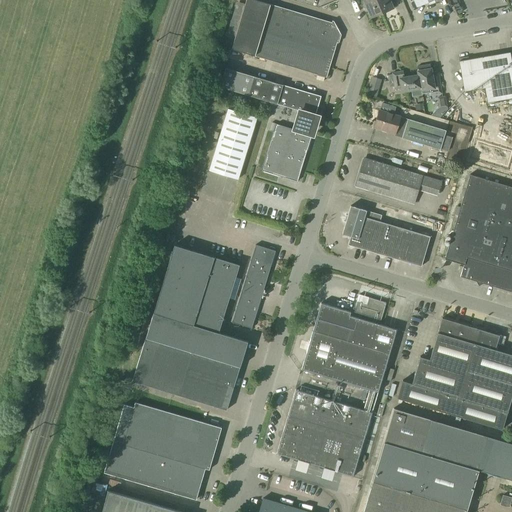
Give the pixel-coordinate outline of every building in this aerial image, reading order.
[(245,0),(231,49),(326,77),(339,36),(332,22),(256,0),(245,0)] [(375,0),(360,0),(363,5),(364,4),(370,16),(380,12),(381,12),(375,0)] [(375,0),(381,12),(380,12),(381,13),(393,8),(389,0),(375,0)] [(458,59),(464,91),(485,88),(488,103),(511,98),(511,67),(509,53),(468,60),(468,57),(458,59)] [(416,67),(418,76),(420,90),(429,89),(431,96),(441,94),(438,78),(432,79),(429,65),(416,67)] [(296,120),(313,126),(314,123),(312,122),(314,115),(315,115),(321,96),(225,68),(220,87),(299,111),(296,120)] [(420,90),(418,76),(404,78),(402,72),(392,73),(395,90),(401,89),(402,92),(411,90),(412,97),(421,95),(420,90)] [(374,97),(377,88),(369,86),(367,94),(374,97)] [(209,171),(238,180),(257,118),(228,109),(209,171)] [(374,127),(395,134),(394,136),(448,152),(452,138),(445,136),(446,130),(379,110),(374,127)] [(313,126),(296,120),(294,129),(277,124),(262,170),(297,181),(311,135),(309,134),(311,127),(313,127),(313,126)] [(484,165),(507,172),(511,155),(511,152),(490,146),(484,165)] [(356,187),(413,204),(417,189),(437,195),(441,181),(364,158),(356,187)] [(444,259),(463,265),(460,277),(511,292),(511,289),(511,187),(469,175),(444,259)] [(342,234),(350,237),(348,245),(421,267),(430,237),(379,222),(381,215),(350,206),(342,234)] [(238,344),(239,340),(235,339),(218,333),(224,317),(229,300),(239,266),(175,245),(132,382),(208,405),(226,411),(246,346),(238,344)] [(232,323),(252,329),(261,298),(263,299),(265,291),(263,290),(270,267),(275,251),(256,245),(251,261),(232,323)] [(442,267),(439,256),(431,259),(435,269),(442,267)] [(354,312),(380,320),(385,303),(359,295),(354,312)] [(350,476),(351,470),(355,471),(397,329),(349,315),(350,312),(321,303),(302,370),(369,390),(363,410),(296,390),(277,454),(350,476)] [(397,398),(501,430),(507,414),(511,396),(511,355),(495,350),(499,336),(480,330),(442,318),(430,359),(420,356),(411,384),(402,381),(397,398)] [(166,457),(178,415),(136,403),(134,408),(125,405),(105,473),(195,500),(205,468),(166,457)] [(511,443),(394,409),(384,442),(477,470),(478,470),(511,480),(511,443)] [(166,457),(205,468),(209,469),(221,428),(178,415),(166,457)] [(384,442),(372,481),(467,509),(478,470),(477,470),(384,442)] [(372,481),(363,511),(364,511),(466,511),(467,509),(372,481)] [(101,511),(180,511),(108,491),(101,511)] [(500,505),(509,507),(511,498),(503,496),(500,505)] [(307,511),(263,499),(259,511),(307,511)]
